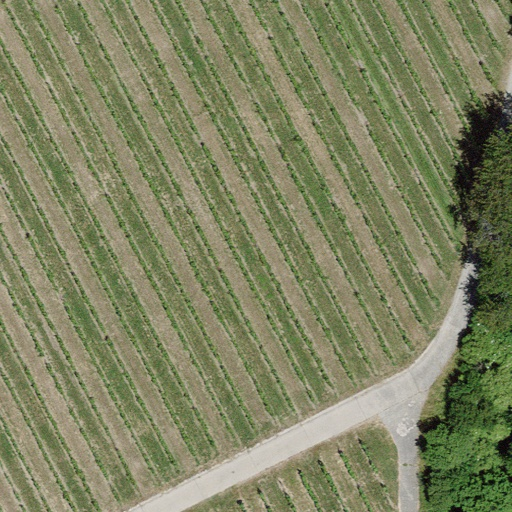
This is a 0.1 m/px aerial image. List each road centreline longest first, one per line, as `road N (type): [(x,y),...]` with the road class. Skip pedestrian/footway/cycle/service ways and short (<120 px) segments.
road 1 (track): [(162,511),(411,386),(469,303),(511,112)]
road 2 (track): [(410,511),(411,386)]
